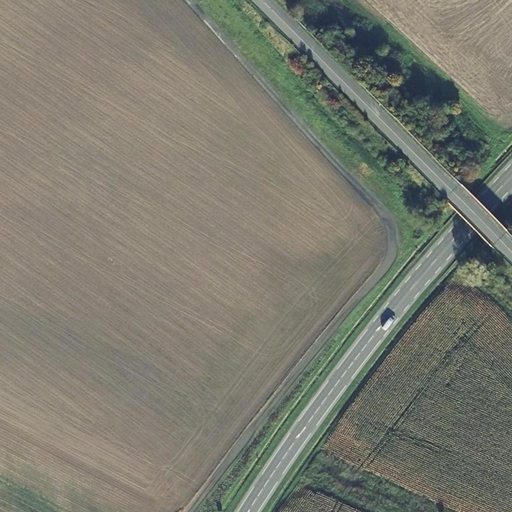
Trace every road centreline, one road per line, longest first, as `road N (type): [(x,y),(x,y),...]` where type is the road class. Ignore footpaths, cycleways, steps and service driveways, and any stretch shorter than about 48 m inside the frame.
road 1 (track): [(192,511),(396,244),(385,213),(186,0)]
road 2 (primary): [(511,175),(392,310),(247,511)]
road 3 (unclassified): [(261,0),(511,253)]
